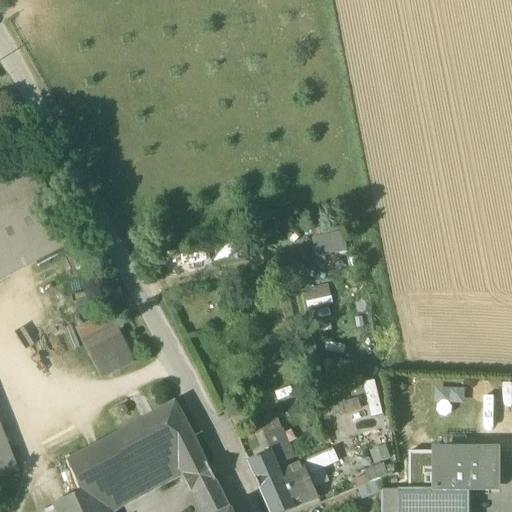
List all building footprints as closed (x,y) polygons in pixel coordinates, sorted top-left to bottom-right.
[(0,164),(0,260),(63,228),(24,152),(0,164)] [(0,260),(0,280),(71,243),(63,228),(0,260)] [(344,250),(342,233),(312,238),(314,254),(344,250)] [(309,307),(331,303),(327,283),(306,287),(309,307)] [(108,313),(73,331),(99,382),(134,364),(108,313)] [(186,474),(188,477),(209,467),(176,404),(65,463),(77,493),(89,488),(101,511),(106,511),(114,508),(116,511),(186,474)] [(258,421),(265,439),(281,432),(274,415),(258,421)] [(0,464),(4,475),(15,470),(0,431),(0,464)] [(292,459),(281,432),(265,439),(271,453),(271,452),(277,466),(292,459)] [(466,438),(439,439),(439,453),(466,453),(466,438)] [(369,451),(373,462),(387,457),(383,446),(369,451)] [(269,511),(288,511),(295,509),(280,473),(277,466),(271,452),(271,453),(248,463),(256,482),(269,511)] [(304,464),(307,470),(329,461),(326,453),(304,463),(304,464)] [(436,453),(409,453),(409,491),(436,491),(436,453)] [(436,492),(468,492),(497,492),(497,481),(497,457),(497,453),(466,453),(439,453),(436,453),(436,491),(436,492)] [(497,481),(511,480),(511,456),(497,457),(497,481)] [(304,464),(280,473),(295,509),(319,500),(307,470),(304,464)] [(188,477),(194,490),(215,480),(209,467),(188,477)] [(357,489),(370,485),(367,477),(354,481),(357,489)] [(383,492),(383,479),(370,485),(357,489),(362,500),(383,492)] [(217,511),(229,507),(215,480),(194,490),(205,511),(217,511)] [(101,511),(89,488),(77,493),(50,506),(52,509),(53,511),(101,511)] [(468,511),(468,492),(436,492),(436,491),(409,491),(398,491),(398,492),(400,492),(400,511),(468,511)] [(400,511),(400,492),(398,492),(383,492),(383,511),(400,511)]
